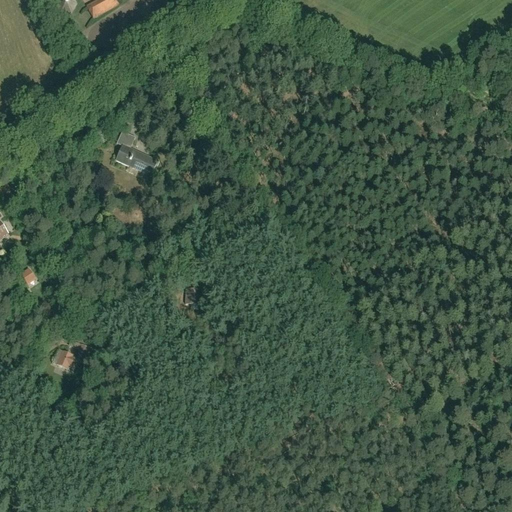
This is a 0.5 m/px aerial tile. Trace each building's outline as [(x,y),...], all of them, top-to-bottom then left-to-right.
[(71,15),(76,5),(73,0),(57,0),(56,3),(58,13),(71,15)] [(115,0),(99,0),(86,7),(93,19),(119,5),(115,0)] [(117,144),(123,147),(116,162),(151,177),(158,162),(130,150),(135,138),(122,132),(117,144)] [(153,248),(157,255),(162,252),(159,245),(153,248)] [(27,286),(35,281),(28,270),(20,276),(27,286)] [(201,292),(187,292),(187,307),(201,307),(201,292)] [(86,354),(92,356),(94,352),(88,349),(89,349),(81,346),(78,353),(86,356),(86,354)] [(78,360),(72,358),(73,356),(58,350),(53,364),(67,370),(69,367),(74,369),(78,360)] [(296,374),(298,368),(278,360),(276,365),(296,374)]
